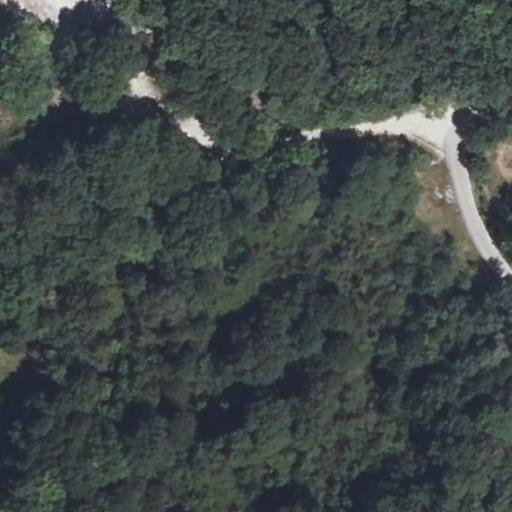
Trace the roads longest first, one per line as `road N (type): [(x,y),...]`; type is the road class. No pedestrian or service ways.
road 1 (track): [(187,139),(169,187),(130,245),(83,282),(0,316)]
road 2 (track): [(187,139),(456,124)]
road 3 (track): [(187,139),(54,50),(8,0)]
road 4 (unclassified): [(511,275),(483,230),(456,124),(469,113),(511,107)]
